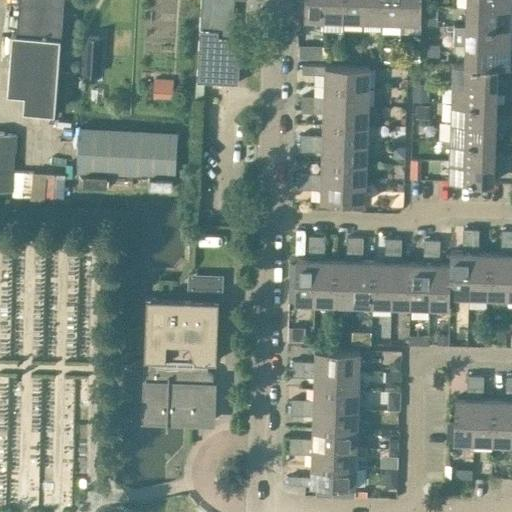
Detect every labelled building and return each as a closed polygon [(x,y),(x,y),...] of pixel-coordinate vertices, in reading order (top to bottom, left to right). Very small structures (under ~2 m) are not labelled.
[(63,0),(19,0),(17,32),(12,32),(8,92),(24,93),(22,109),(55,112),(63,0)] [(200,0),(197,80),(238,82),(240,38),(232,37),(233,0),(200,0)] [(304,0),(304,17),(324,18),(324,0),(304,0)] [(324,0),(324,18),(344,19),(344,0),(324,0)] [(344,0),(344,19),(363,20),(363,0),(344,0)] [(363,0),(363,20),(380,20),(381,0),(363,0)] [(381,0),(380,20),(402,21),(402,0),(381,0)] [(402,0),(402,21),(421,22),(422,0),(402,0)] [(428,5),(428,24),(429,24),(437,25),(438,5),(430,5),(428,5)] [(511,7),(466,6),(465,25),(510,27),(511,16),(511,7)] [(511,38),(510,38),(510,27),(465,25),(464,44),(511,46),(511,38)] [(84,34),(81,73),(100,74),(102,35),(84,34)] [(511,53),(511,46),(464,44),(464,63),(497,65),(509,65),(510,54),(511,53)] [(310,45),(310,58),(322,58),(323,45),(310,45)] [(333,46),(332,58),(341,58),(341,46),(333,46)] [(383,46),(383,60),(394,61),(394,47),(383,46)] [(452,62),(452,82),(511,84),(511,77),(497,77),(497,65),(464,63),(452,62)] [(303,64),(302,72),(325,73),(325,84),(370,86),(370,66),(303,64)] [(154,76),(153,95),(172,96),(173,77),(154,76)] [(197,80),(196,97),(204,98),(204,94),(205,81),(199,80),(197,80)] [(426,82),(413,81),(413,100),(425,100),(426,82)] [(511,84),(452,82),(451,101),(495,103),(496,92),(511,92),(511,84)] [(302,95),(302,103),(369,105),(370,86),(325,84),(325,96),(302,95)] [(451,101),(450,120),(511,122),(511,114),(495,114),(495,103),(451,101)] [(302,103),(301,111),(324,111),(324,123),(369,124),(369,105),(302,103)] [(429,104),(417,103),(417,116),(429,117),(429,104)] [(511,130),(511,122),(450,120),(449,139),(495,141),(495,130),(511,130)] [(301,134),(301,142),(368,144),(369,124),(324,123),(324,135),(301,134)] [(177,131),(80,127),(78,171),(175,175),(177,131)] [(16,134),(0,133),(0,188),(13,189),(16,134)] [(449,139),(449,159),(511,160),(511,152),(494,152),(495,141),(449,139)] [(301,142),(300,149),(323,150),(322,161),(368,162),(368,144),(301,142)] [(394,145),(394,156),(405,156),(405,146),(394,145)] [(511,160),(449,159),(448,179),(493,181),(494,168),(511,168),(511,160)] [(421,160),(411,160),(410,178),(420,178),(421,160)] [(299,172),(299,180),(367,182),(368,162),(322,161),(322,172),(299,172)] [(299,180),(298,188),(322,188),(321,201),(361,202),(367,202),(367,182),(299,180)] [(450,262),(450,295),(468,296),(471,228),(463,228),(462,251),(451,251),(450,262)] [(471,228),(468,296),(488,297),(489,251),(478,251),(479,228),(471,228)] [(489,251),(488,297),(507,297),(509,230),(501,229),(501,252),(489,251)] [(296,257),(294,302),(315,302),(317,235),(309,234),(309,235),(309,257),(296,257)] [(317,235),(315,302),(333,303),(335,258),(324,258),(325,235),(317,235)] [(335,258),(333,303),(354,304),(356,236),(347,236),(346,259),(335,258)] [(356,236),(354,304),(372,304),(373,260),(362,259),(363,236),(356,236)] [(373,260),(372,304),(391,305),(393,238),(384,238),(384,260),(373,260)] [(393,238),(391,305),(410,306),(412,261),(401,260),(401,238),(393,238)] [(412,261),(410,306),(429,306),(432,239),(424,239),(423,261),(412,261)] [(432,239),(429,306),(449,307),(450,295),(450,262),(439,261),(439,240),(432,239)] [(219,298),(219,275),(187,274),(187,292),(163,291),(163,297),(219,298)] [(146,296),(144,358),(149,358),(149,368),(146,368),(146,393),(145,418),(166,419),(168,419),(183,419),(190,420),(211,421),(212,393),(213,377),(213,374),(211,372),(209,371),(207,370),(206,370),(206,360),(217,360),(219,298),(163,297),(152,296),(149,296),(146,296)] [(419,334),(419,343),(428,344),(429,334),(419,334)] [(437,334),(437,344),(448,344),(448,334),(437,334)] [(293,359),(292,368),(360,370),(361,350),(315,349),(315,360),(293,359)] [(392,363),(391,371),(401,371),(401,360),(396,359),(392,363)] [(292,368),(292,376),(314,376),(314,387),(359,388),(360,370),(292,368)] [(386,371),(386,379),(401,380),(401,374),(401,371),(391,371),(386,371)] [(453,441),(473,442),(475,375),(467,375),(467,398),(455,397),(453,441)] [(475,375),(473,442),(492,443),(494,398),(482,398),(482,393),(483,375),(475,375)] [(494,398),(492,443),(511,443),(511,434),(511,376),(506,376),(506,393),(505,399),(494,398)] [(291,398),(291,406),(359,408),(359,388),(314,387),(313,393),(313,399),(291,398)] [(291,406),(291,414),(313,414),(312,426),(358,427),(359,408),(291,406)] [(290,436),(290,444),(357,447),(358,427),(312,426),(312,437),(290,436)] [(389,439),(388,447),(389,447),(398,448),(399,439),(389,439)] [(290,444),(289,452),(311,453),(311,464),(357,466),(357,447),(290,444)] [(356,486),(357,466),(311,464),(310,476),(288,475),(288,483),(305,484),(305,493),(355,495),(355,489),(349,489),(350,485),(356,486)] [(445,465),(445,477),(452,478),(455,478),(455,465),(445,465)] [(386,467),(386,487),(397,487),(398,467),(386,467)]
